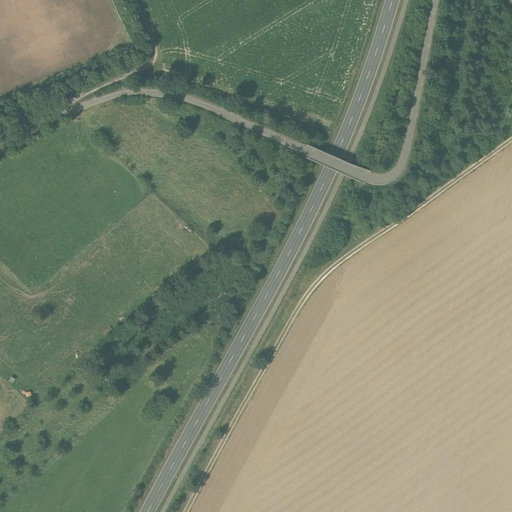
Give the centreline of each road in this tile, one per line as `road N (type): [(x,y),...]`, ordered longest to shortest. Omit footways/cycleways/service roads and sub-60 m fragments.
road 1 (track): [(0,149),(59,115),(162,94),(388,181),(405,160),(437,0)]
road 2 (secondary): [(147,511),(322,189),(393,0)]
road 3 (track): [(511,140),(324,276),(303,300),(187,511)]
road 4 (track): [(135,0),(158,54),(154,63),(59,115)]
